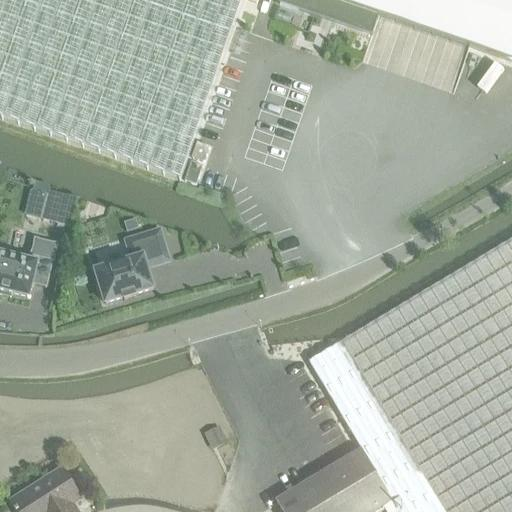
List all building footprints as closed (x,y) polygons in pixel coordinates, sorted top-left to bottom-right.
[(511,0),(0,0),(0,119),(181,182),(244,0),(281,0),(280,5),(372,37),(379,18),(511,64),(511,0)] [(198,145),(193,161),(205,165),(210,150),(198,145)] [(192,165),(185,184),(197,188),(203,169),(192,165)] [(48,198),(42,221),(70,229),(77,202),(49,195),(48,198)] [(136,222),(125,225),(127,234),(139,231),(136,222)] [(132,263),(96,273),(106,306),(124,301),(124,303),(136,300),(135,297),(153,292),(147,271),(169,264),(160,233),(126,243),(132,263)] [(0,293),(30,301),(33,287),(47,290),(54,263),(58,248),(36,242),(30,263),(8,257),(6,254),(0,252),(0,293)] [(511,511),(511,244),(312,365),(396,504),(400,511),(511,511)] [(62,247),(55,276),(61,277),(68,249),(62,247)] [(361,456),(279,505),(282,511),(400,511),(396,504),(392,506),(361,456)] [(13,505),(17,511),(71,511),(83,503),(67,478),(34,498),(31,493),(13,505)]
